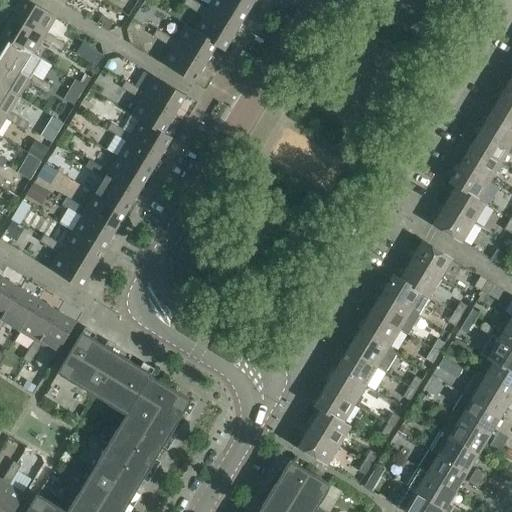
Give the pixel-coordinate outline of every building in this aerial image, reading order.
[(47,33),(57,17),(28,0),(23,0),(13,17),(45,37),(43,40),(52,46),(56,39),(47,33)] [(192,0),(186,0),(184,5),(193,10),(198,3),(192,0)] [(205,12),(237,32),(248,13),(226,0),(212,0),(207,9),(205,12)] [(226,0),(248,13),(255,0),(226,0)] [(424,40),(445,6),(435,0),(377,0),(372,9),(424,40)] [(203,16),(194,30),(194,31),(217,45),(217,46),(225,51),(237,32),(205,12),(207,9),(198,3),(193,10),(203,16)] [(103,15),(97,24),(109,31),(114,22),(103,15)] [(1,37),(9,42),(10,41),(34,55),(34,54),(43,40),(45,37),(13,17),(1,37)] [(186,25),(177,41),(175,44),(206,63),(217,46),(217,45),(194,31),(194,30),(186,25)] [(158,29),(153,36),(163,42),(167,35),(158,29)] [(172,48),(163,64),(194,83),(206,63),(175,44),(177,41),(167,35),(163,42),(172,48)] [(62,52),(66,45),(56,39),(52,46),(62,52)] [(33,75),(42,59),(34,54),(34,55),(10,41),(9,42),(0,57),(0,59),(31,78),(28,82),(38,88),(42,80),(33,75)] [(94,49),(86,62),(96,68),(104,55),(94,49)] [(31,78),(0,59),(0,85),(19,97),(28,82),(31,78)] [(155,77),(146,93),(143,96),(175,115),(187,96),(155,77)] [(47,94),(52,86),(42,80),(38,88),(47,94)] [(86,87),(75,80),(65,97),(76,104),(86,87)] [(126,81),(122,88),(132,94),(136,87),(126,81)] [(19,97),(0,85),(0,110),(8,115),(6,119),(15,125),(20,118),(10,112),(19,97)] [(175,115),(143,96),(146,93),(136,87),(132,94),(141,100),(132,115),(164,134),(164,133),(175,115)] [(511,93),(506,90),(494,108),(511,118),(511,93)] [(50,116),(65,124),(72,112),(58,104),(50,116)] [(511,118),(494,108),(483,127),(511,144),(511,118)] [(8,115),(0,110),(0,128),(6,119),(8,115)] [(173,138),(164,133),(164,134),(132,115),(123,129),(131,134),(129,138),(161,157),(173,138)] [(25,131),(30,123),(20,118),(15,125),(25,131)] [(52,118),(44,132),(55,139),(64,125),(52,118)] [(112,123),(108,130),(118,136),(122,129),(112,123)] [(511,145),(511,144),(483,127),(472,145),(502,163),(511,145)] [(161,157),(129,138),(131,134),(123,129),(122,129),(118,136),(127,142),(118,157),(150,176),(161,157)] [(41,135),(30,154),(41,161),(53,142),(41,135)] [(502,163),(472,145),(461,164),(490,181),(502,163)] [(150,176),(118,157),(109,171),(107,175),(138,194),(150,176)] [(90,160),(85,167),(95,173),(100,166),(90,160)] [(449,183),(456,187),(479,200),(490,181),(461,164),(449,183)] [(58,172),(47,165),(39,178),(50,185),(58,172)] [(138,194),(107,175),(109,171),(100,166),(95,173),(105,179),(95,194),(127,213),(138,194)] [(348,199),(359,199),(366,188),(360,178),(348,178),(342,189),(348,199)] [(47,190),(35,183),(27,195),(39,202),(47,190)] [(486,204),(479,200),(456,187),(445,205),(474,223),(486,204)] [(95,194),(86,209),(84,213),(116,232),(127,213),(95,194)] [(311,214),(319,201),(309,194),(300,208),(311,214)] [(67,198),(63,205),(72,211),(77,204),(67,198)] [(24,201),(12,220),(20,225),(31,206),(24,201)] [(116,232),(84,213),(86,209),(77,204),(72,211),(82,217),(73,231),(104,251),(116,232)] [(433,225),(463,243),(474,223),(445,205),(433,225)] [(13,221),(5,234),(13,239),(21,227),(13,221)] [(104,251),(73,231),(64,246),(62,250),(93,269),(104,251)] [(45,235),(40,242),(50,248),(54,240),(45,235)] [(50,269),(81,289),(93,269),(62,250),(64,246),(54,240),(50,248),(59,253),(50,269)] [(453,259),(423,242),(411,261),(441,279),(453,259)] [(497,250),(491,260),(498,264),(504,254),(497,250)] [(504,268),(510,258),(504,254),(498,264),(504,268)] [(441,279),(411,261),(401,278),(400,279),(430,297),(441,279)] [(401,278),(394,274),(382,294),(419,316),(430,297),(400,279),(401,278)] [(481,276),(475,287),(481,291),(488,280),(481,276)] [(0,278),(0,319),(1,320),(21,289),(1,277),(0,278)] [(488,295),(494,285),(488,280),(481,291),(488,295)] [(20,332),(39,300),(21,289),(1,320),(0,319),(0,330),(5,323),(20,332)] [(420,317),(419,316),(382,294),(371,312),(401,330),(409,335),(420,317)] [(38,343),(57,311),(39,300),(20,332),(35,341),(38,343)] [(467,306),(461,302),(455,312),(461,316),(467,306)] [(480,314),(473,309),(467,319),(473,324),(480,314)] [(58,355),(77,323),(57,311),(38,343),(35,341),(29,350),(36,355),(42,345),(58,355)] [(389,349),(401,330),(371,312),(360,331),(389,349)] [(448,322),(455,326),(461,316),(455,312),(448,322)] [(460,330),(467,334),(473,324),(467,319),(460,330)] [(499,339),(511,347),(511,321),(510,321),(499,339)] [(398,354),(389,349),(360,331),(348,350),(378,368),(387,373),(398,354)] [(83,332),(58,373),(127,415),(68,511),(67,511),(38,494),(26,511),(124,511),(192,401),(151,376),(152,374),(83,332)] [(445,343),(438,339),(432,349),(439,353),(445,343)] [(487,359),(494,363),(494,362),(511,373),(511,347),(499,339),(487,359)] [(426,359),(433,363),(439,353),(432,349),(426,359)] [(23,360),(30,364),(36,355),(29,350),(23,360)] [(378,368),(348,350),(337,368),(367,386),(378,368)] [(444,358),(439,367),(448,373),(453,364),(444,358)] [(511,373),(494,362),(494,363),(483,381),(511,398),(511,373)] [(367,386),(337,368),(326,387),(355,405),(367,386)] [(472,400),(501,417),(511,399),(511,398),(483,381),(474,376),(463,394),(472,400)] [(423,381),(416,377),(410,387),(416,391),(423,381)] [(27,380),(23,387),(33,393),(37,386),(27,380)] [(314,406),(321,410),(322,409),(344,423),(345,422),(355,405),(326,387),(314,406)] [(404,397),(410,401),(416,391),(410,387),(404,397)] [(452,413),(490,436),(501,417),(472,400),(463,394),(452,413)] [(352,426),(345,422),(344,423),(322,409),(321,410),(310,428),(340,446),(352,426)] [(441,431),(479,454),(490,436),(452,413),(441,431)] [(400,418),(393,414),(387,424),(394,428),(400,418)] [(381,434),(388,438),(394,428),(387,424),(381,434)] [(298,447),(328,465),(340,446),(310,428),(298,447)] [(430,450),(468,473),(479,454),(441,431),(430,450)] [(509,438),(498,432),(494,438),(505,445),(509,438)] [(490,445),(501,451),(505,445),(494,438),(490,445)] [(419,468),(457,491),(468,473),(430,450),(419,468)] [(378,455),(371,451),(365,461),(371,465),(378,455)] [(315,511),(319,507),(332,485),(291,460),(259,511),(315,511)] [(359,471),(365,475),(371,465),(365,461),(359,471)] [(21,466),(14,462),(8,471),(15,476),(21,466)] [(407,487),(445,510),(457,491),(419,468),(407,487)] [(486,475),(476,469),(472,475),(482,482),(486,475)] [(0,479),(0,493),(6,483),(10,485),(15,476),(8,471),(3,481),(0,479)] [(468,482),(478,488),(482,482),(472,475),(468,482)] [(15,511),(26,495),(10,485),(6,483),(0,493),(0,511),(15,511)] [(396,506),(405,511),(444,511),(445,510),(407,487),(396,506)]
